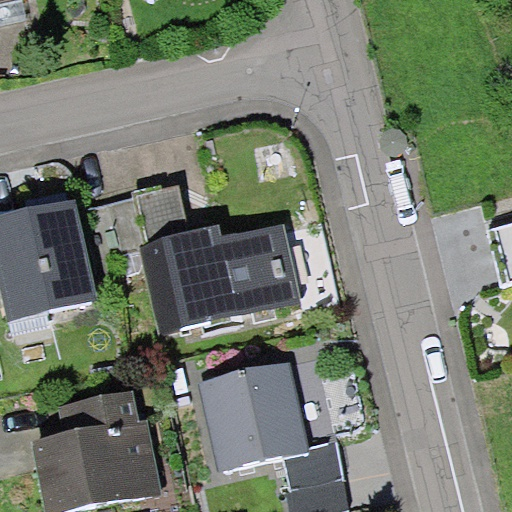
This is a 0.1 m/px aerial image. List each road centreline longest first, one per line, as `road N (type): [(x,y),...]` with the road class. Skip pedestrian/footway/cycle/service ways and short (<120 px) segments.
road 1 (residential): [(447,511),(334,68)]
road 2 (residential): [(334,68),(0,130)]
